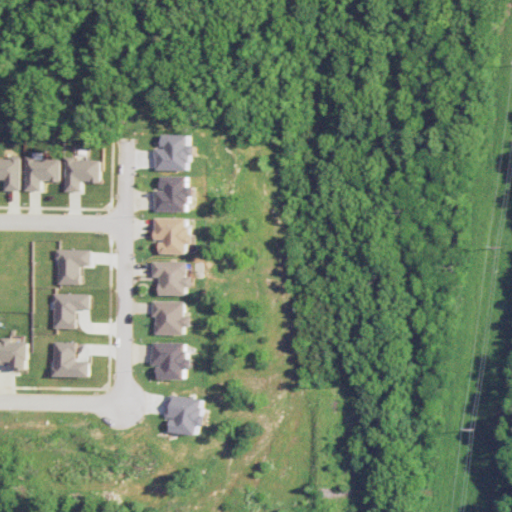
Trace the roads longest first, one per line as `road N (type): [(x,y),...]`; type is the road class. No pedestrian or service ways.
road 1 (residential): [(127,144),(123,402)]
road 2 (residential): [(123,402),(0,400)]
road 3 (residential): [(0,219),(122,220)]
